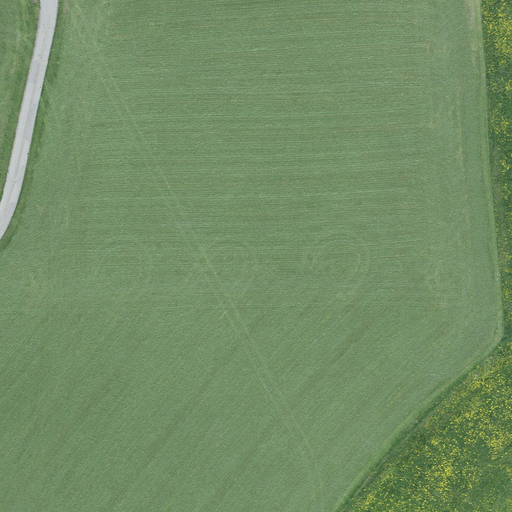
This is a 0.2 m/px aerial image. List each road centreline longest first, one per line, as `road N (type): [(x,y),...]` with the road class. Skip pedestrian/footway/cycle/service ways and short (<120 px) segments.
road 1 (track): [(511,348),(462,378),(340,511)]
road 2 (unclassified): [(0,225),(49,0)]
